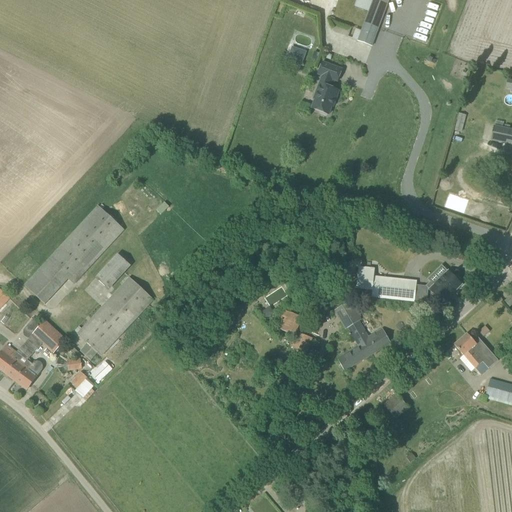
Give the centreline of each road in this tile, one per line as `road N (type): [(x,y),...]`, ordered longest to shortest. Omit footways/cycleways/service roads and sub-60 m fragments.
road 1 (unclassified): [(228,511),(504,277)]
road 2 (unclassified): [(511,245),(415,205),(409,173),(426,116),(394,63),(381,58)]
road 3 (unclassified): [(107,511),(0,394)]
